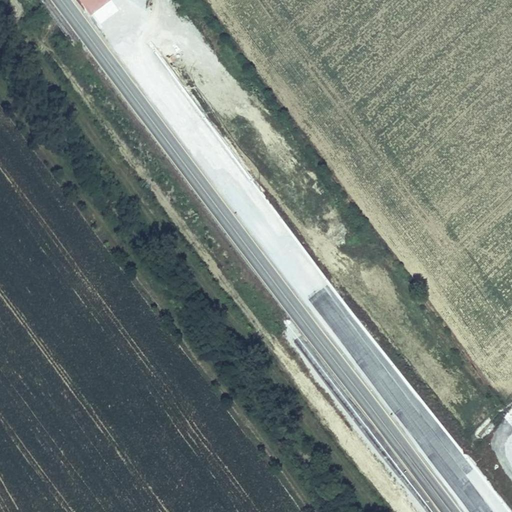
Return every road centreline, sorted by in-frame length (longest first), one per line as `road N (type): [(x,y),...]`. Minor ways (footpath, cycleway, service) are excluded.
road 1 (motorway): [(67,0),(454,511)]
road 2 (motorway): [(484,511),(99,0)]
road 3 (track): [(316,511),(0,75)]
